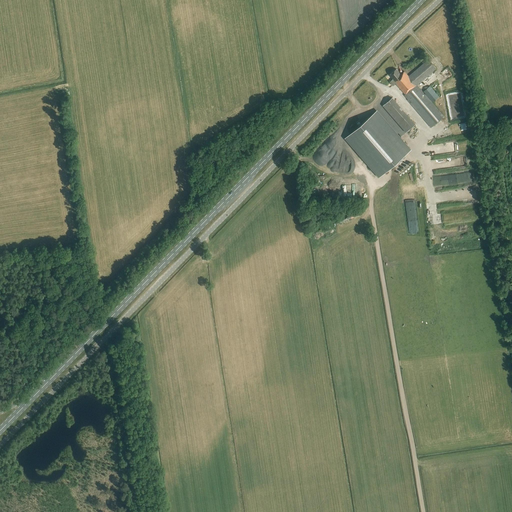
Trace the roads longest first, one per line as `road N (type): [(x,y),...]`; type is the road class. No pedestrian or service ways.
road 1 (unclassified): [(0,445),(439,0)]
road 2 (primary): [(0,430),(421,0)]
road 3 (unknown): [(367,70),(422,124),(427,173)]
